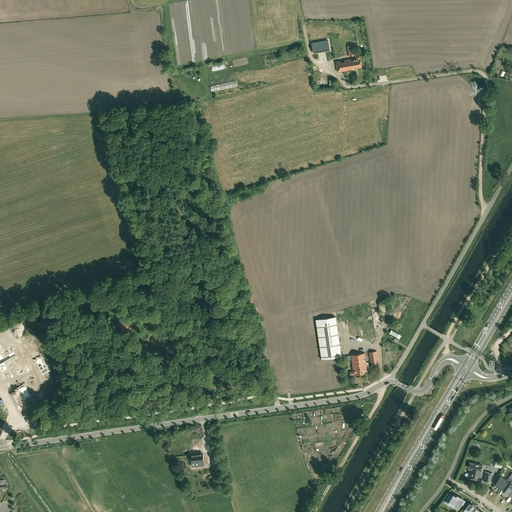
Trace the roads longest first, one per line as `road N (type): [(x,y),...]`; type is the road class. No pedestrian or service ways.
road 1 (tertiary): [(0,448),(355,396),(390,381)]
road 2 (unclassified): [(390,381),(511,161)]
road 3 (primary): [(464,366),(376,511)]
road 4 (primary): [(384,511),(468,369)]
road 5 (track): [(511,224),(446,341)]
